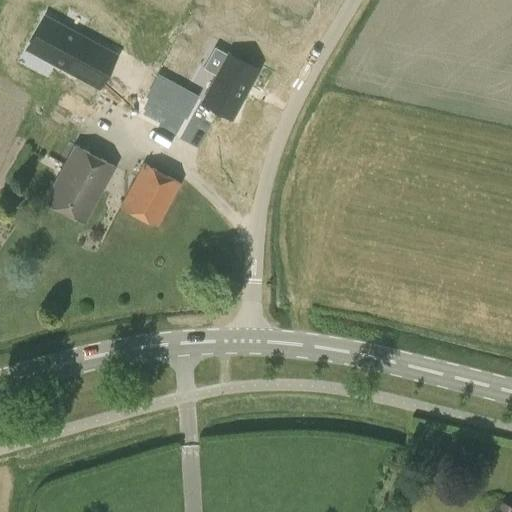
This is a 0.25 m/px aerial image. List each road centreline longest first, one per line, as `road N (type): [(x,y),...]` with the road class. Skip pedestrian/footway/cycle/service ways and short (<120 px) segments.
road 1 (residential): [(350,0),(272,148),(251,249),(246,337)]
road 2 (secondary): [(511,393),(246,337)]
road 3 (secondary): [(246,337),(133,350),(0,385)]
